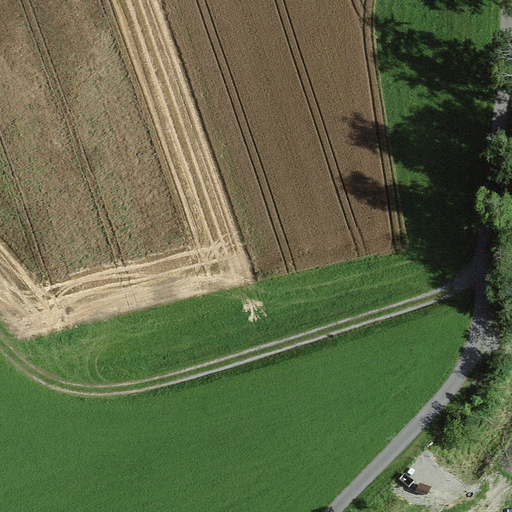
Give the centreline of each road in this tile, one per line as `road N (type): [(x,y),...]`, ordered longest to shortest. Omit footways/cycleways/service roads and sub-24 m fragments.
road 1 (track): [(504,0),(478,318),(451,381),(336,511)]
road 2 (track): [(0,342),(52,383),(93,394),(480,287)]
